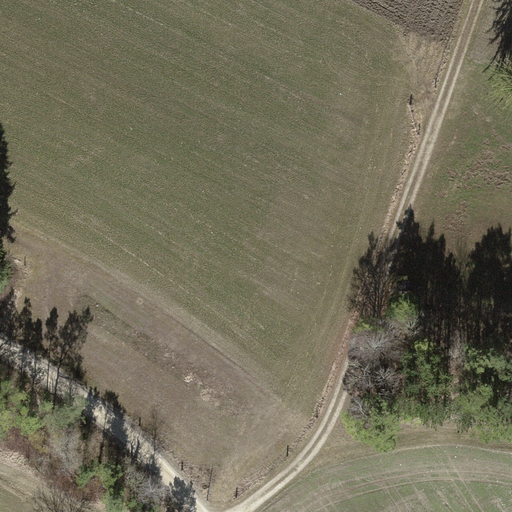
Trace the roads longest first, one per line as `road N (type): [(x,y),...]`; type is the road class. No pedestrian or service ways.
road 1 (track): [(478,0),(338,404),(315,447),(247,511)]
road 2 (track): [(0,346),(137,442),(199,511)]
road 3 (track): [(315,447),(467,433),(511,439)]
